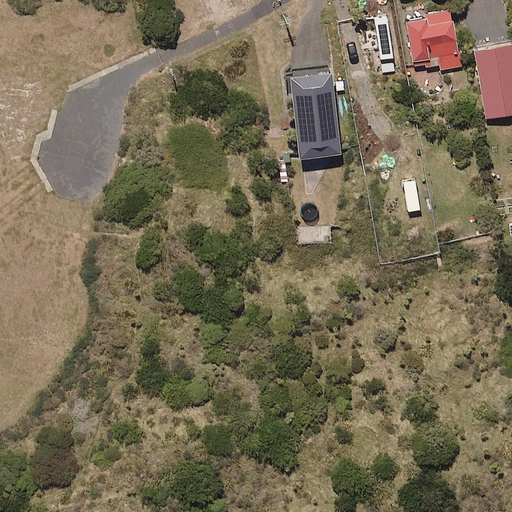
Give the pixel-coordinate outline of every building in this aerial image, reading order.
[(462,66),(452,10),(425,15),(426,19),(408,22),(416,68),(440,64),(441,70),(462,66)] [(511,116),(511,47),(480,52),(488,120),(511,116)] [(344,156),(335,75),(295,79),(304,160),(344,156)] [(23,92),(0,86),(0,150),(13,154),(20,127),(50,135),(63,86),(27,77),(23,92)] [(89,208),(46,197),(38,225),(81,237),(89,208)]
